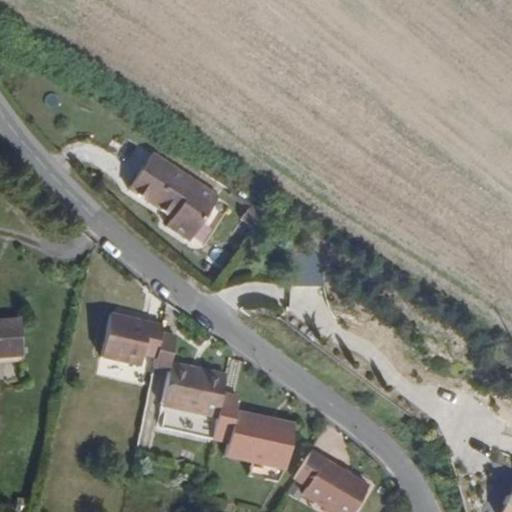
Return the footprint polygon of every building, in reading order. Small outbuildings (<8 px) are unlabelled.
[(166,224),(192,241),(222,195),(199,180),(204,173),(160,145),(133,187),(173,213),(166,224)] [(165,324),(111,312),(101,356),(144,365),(146,354),(158,357),(163,331),(165,324)] [(22,317),(0,318),(0,359),(25,358),(22,317)] [(179,334),(163,331),(158,357),(156,366),(170,369),(157,425),(212,437),(221,392),(226,370),(174,359),(179,334)] [(242,396),(221,392),(212,437),(228,440),(224,457),(250,463),(272,467),(288,471),(298,420),(239,408),(242,396)] [(346,470),(313,449),(297,474),(308,481),(302,491),(324,504),(346,470)] [(352,511),(369,484),(346,470),(324,504),(337,511),(352,511)] [(511,511),(511,480),(494,511),(511,511)]
